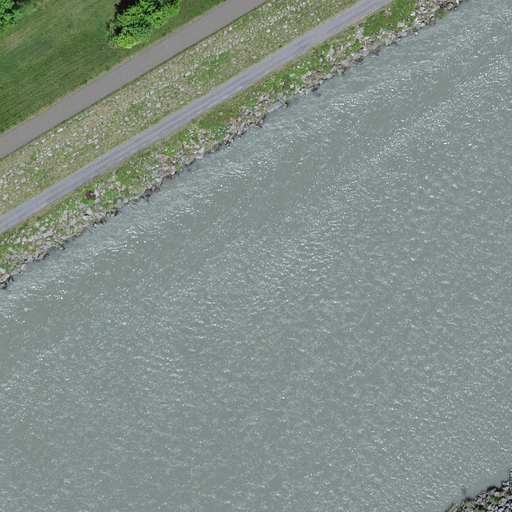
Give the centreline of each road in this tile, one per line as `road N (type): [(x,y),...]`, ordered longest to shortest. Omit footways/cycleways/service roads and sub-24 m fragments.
road 1 (track): [(0,228),(381,0)]
road 2 (track): [(254,0),(0,149)]
